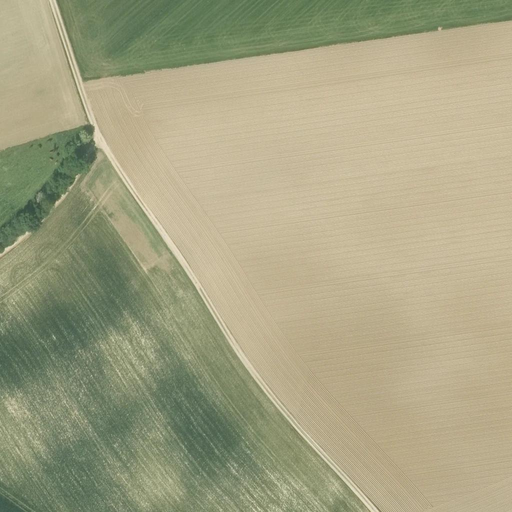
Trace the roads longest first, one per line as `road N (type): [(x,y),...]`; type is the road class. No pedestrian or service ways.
road 1 (track): [(98,140),(258,381),(375,511)]
road 2 (track): [(98,140),(41,221),(0,256)]
road 3 (track): [(50,0),(98,140)]
